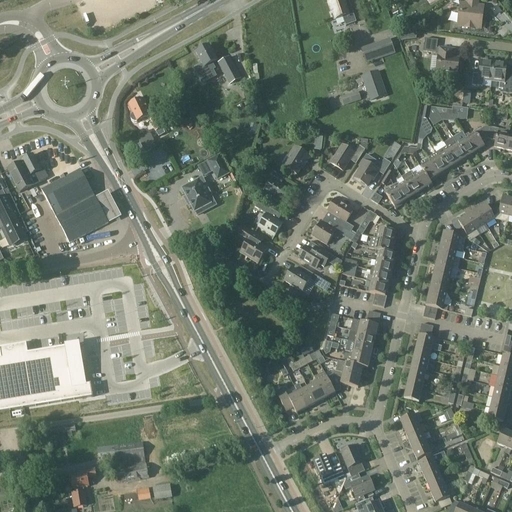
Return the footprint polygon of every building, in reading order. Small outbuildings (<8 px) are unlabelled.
[(327,0),(335,20),(342,18),(345,26),(356,23),(347,0),(327,0)] [(462,7),(459,27),(480,30),(482,9),(477,8),(478,0),(467,0),(467,7),(462,7)] [(502,24),(496,27),(500,34),(505,31),(502,24)] [(405,32),(399,36),(401,42),(414,40),(416,39),(417,31),(407,31),(405,32)] [(436,54),(438,54),(437,58),(440,58),(439,64),(438,64),(438,66),(439,66),(438,72),(457,75),(458,62),(455,62),(455,59),(453,59),(454,51),(436,49),(437,41),(424,39),(423,52),(436,54)] [(379,43),(368,47),(373,62),(384,58),(379,43)] [(201,66),(194,69),(202,84),(216,77),(213,71),(215,69),(212,63),(216,61),(208,46),(195,53),(201,66)] [(229,57),(217,63),(223,72),(229,84),(241,78),(234,66),(229,57)] [(473,74),(471,86),(482,87),(483,81),(491,82),(493,62),(480,61),(479,75),(473,74)] [(491,82),(490,88),(491,88),(509,90),(510,85),(511,78),(505,78),(506,68),(506,64),(494,63),(493,62),(491,82)] [(371,77),(363,80),(371,101),(386,96),(378,73),(370,75),(371,77)] [(357,93),(340,99),(343,106),(359,101),(357,93)] [(130,105),(129,106),(133,115),(132,115),(131,117),(130,118),(130,119),(130,121),(131,122),(132,123),(133,123),(135,123),(136,123),(147,118),(149,122),(150,122),(155,132),(156,132),(158,137),(165,134),(162,129),(157,118),(155,114),(153,115),(150,109),(147,111),(144,105),(143,105),(140,100),(140,101),(136,103),(134,102),(132,102),(131,104),(130,105)] [(162,103),(166,111),(173,107),(169,100),(162,103)] [(490,101),(488,112),(496,113),(499,113),(499,110),(496,109),(496,107),(492,106),(493,102),(490,101)] [(430,108),(429,114),(428,118),(430,121),(439,115),(435,108),(431,108),(430,108)] [(422,123),(421,127),(427,137),(431,134),(432,130),(429,124),(426,120),(423,119),(422,119),(422,123)] [(251,124),(248,134),(256,136),(259,126),(251,124)] [(421,127),(418,140),(423,141),(427,137),(421,127)] [(468,134),(464,136),(475,154),(478,152),(479,153),(486,149),(485,148),(484,148),(481,143),(488,139),(485,127),(475,133),(469,137),(468,134)] [(509,132),(510,129),(505,128),(504,131),(485,127),(488,139),(496,141),(494,149),(493,151),(500,153),(500,150),(505,151),(509,135),(509,132)] [(145,154),(157,147),(149,132),(137,139),(145,154)] [(462,133),(453,139),(457,145),(466,161),(472,157),(471,156),(475,154),(466,139),(464,136),(462,133)] [(323,138),(315,137),(313,151),(321,151),(323,138)] [(466,161),(457,145),(453,139),(444,145),(446,148),(456,165),(460,163),(461,164),(466,161)] [(359,146),(354,154),(341,146),(330,164),(343,172),(350,161),(356,165),(365,150),(359,146)] [(309,157),(294,148),(282,167),(296,175),(300,168),(302,169),(309,157)] [(446,148),(437,153),(437,154),(448,172),(454,169),(453,167),(456,165),(446,148)] [(395,156),(389,152),(386,156),(393,160),(395,156)] [(437,154),(428,159),(438,176),(442,174),(442,176),(448,172),(437,154)] [(211,170),(223,163),(219,155),(207,162),(211,170)] [(31,176),(40,171),(32,156),(20,162),(21,163),(7,171),(14,185),(19,194),(36,185),(31,176)] [(426,164),(420,167),(430,183),(436,180),(435,179),(438,176),(428,159),(424,162),(426,164)] [(376,162),(373,167),(363,160),(359,167),(361,168),(354,179),(366,187),(372,178),(373,179),(377,172),(383,176),(391,164),(384,160),(380,165),(376,162)] [(229,175),(223,163),(211,170),(213,173),(217,181),(229,175)] [(420,167),(411,173),(423,193),(433,187),(431,185),(430,183),(420,167)] [(265,176),(271,180),(264,192),(281,203),(289,190),(277,183),(281,177),(269,170),(265,176)] [(108,224),(80,171),(41,191),(69,245),(108,224)] [(411,173),(401,179),(404,183),(414,199),(423,193),(411,173)] [(383,181),(381,184),(385,187),(387,184),(390,179),(386,176),(383,181)] [(202,208),(210,204),(207,198),(211,196),(202,179),(182,189),(194,212),(195,212),(197,216),(204,212),(202,208)] [(397,184),(394,186),(393,186),(403,202),(407,200),(408,203),(414,199),(404,183),(398,186),(397,184)] [(390,189),(391,191),(385,194),(395,211),(401,207),(400,204),(403,202),(393,186),(390,189)] [(8,189),(3,191),(6,197),(16,218),(20,216),(8,189)] [(109,190),(96,197),(109,222),(122,215),(109,190)] [(0,220),(2,224),(16,218),(5,197),(0,199),(0,220)] [(511,200),(502,198),(499,209),(497,208),(497,216),(499,214),(509,217),(511,203),(511,200)] [(353,228),(345,223),(353,211),(335,200),(327,212),(340,220),(337,225),(344,230),(349,233),(350,234),(353,228)] [(258,202),(256,206),(254,208),(266,215),(258,228),(274,237),(282,225),(277,222),(274,220),(278,214),(258,202)] [(497,208),(490,212),(485,205),(476,211),(485,225),(494,219),(494,218),(497,216),(497,208)] [(485,225),(476,211),(467,217),(476,231),(485,225)] [(457,223),(461,229),(456,232),(466,239),(467,238),(466,237),(476,231),(467,217),(457,223)] [(0,229),(3,228),(12,246),(27,238),(25,234),(19,224),(16,218),(2,224),(0,220),(0,229)] [(357,233),(362,236),(370,223),(365,220),(357,233)] [(19,224),(25,234),(29,232),(23,222),(19,224)] [(321,223),(320,223),(312,237),(326,245),(332,236),(338,240),(344,230),(337,225),(335,224),(332,229),(321,223)] [(264,240),(240,226),(234,236),(246,244),(240,254),(258,264),(267,250),(260,246),(264,240)] [(381,229),(379,235),(374,234),(373,239),(392,243),(393,239),(396,240),(397,233),(381,229)] [(456,232),(455,236),(443,233),(441,244),(457,248),(460,237),(466,239),(456,232)] [(371,239),(368,249),(376,251),(392,254),(394,248),(391,247),(392,243),(373,239),(371,239)] [(441,244),(438,254),(454,258),(456,252),(462,254),(463,249),(457,248),(441,244)] [(313,252),(308,248),(305,247),(298,259),(315,269),(318,265),(323,268),(331,256),(316,247),(313,252)] [(376,251),(374,256),(377,256),(376,262),(394,266),(397,255),(392,254),(376,251)] [(438,254),(436,265),(452,269),(454,258),(438,254)] [(371,267),(370,272),(392,277),(394,266),(376,262),(374,268),(371,267)] [(201,268),(207,279),(214,274),(208,264),(201,268)] [(452,269),(436,265),(433,275),(449,279),(452,269)] [(299,273),(296,271),(292,269),(284,282),(302,293),(310,281),(314,284),(318,278),(302,268),(299,273)] [(392,277),(370,272),(369,276),(372,277),(371,283),(389,287),(392,277)] [(85,273),(85,284),(96,284),(96,273),(85,273)] [(433,275),(431,286),(447,290),(452,291),(453,286),(448,285),(449,279),(433,275)] [(477,290),(477,280),(469,280),(469,290),(477,290)] [(366,288),(365,293),(374,296),(384,298),(385,293),(387,294),(389,287),(371,283),(369,288),(369,289),(366,288)] [(431,286),(428,296),(444,300),(447,290),(431,286)] [(352,295),(360,298),(362,291),(355,288),(352,295)] [(61,320),(58,296),(41,298),(43,322),(61,320)] [(428,296),(426,307),(437,310),(442,311),(447,312),(448,307),(443,306),(444,300),(428,296)] [(385,303),(373,301),(372,306),(384,309),(385,303)] [(426,307),(424,313),(436,315),(437,310),(426,307)] [(367,318),(379,321),(380,315),(369,312),(367,318)] [(436,315),(424,313),(423,318),(434,321),(436,315)] [(367,318),(366,324),(378,326),(379,321),(367,318)] [(366,324),(353,321),(351,332),(375,337),(378,326),(366,324)] [(420,331),(432,333),(433,327),(421,325),(420,331)] [(336,328),(329,326),(327,337),(333,339),(336,328)] [(0,341),(13,339),(12,331),(0,332),(0,341)] [(432,333),(420,331),(419,336),(430,339),(432,333)] [(351,332),(348,342),(355,344),(373,348),(375,337),(351,332)] [(430,339),(419,336),(416,347),(431,351),(437,352),(439,347),(438,347),(432,345),(434,340),(430,339)] [(466,343),(454,344),(455,352),(466,351),(466,343)] [(354,350),(351,349),(350,353),(370,358),(373,348),(355,344),(354,350)] [(0,412),(93,398),(91,384),(90,385),(85,386),(79,346),(53,350),(52,350),(40,352),(28,354),(26,346),(26,345),(0,349),(0,355),(1,359),(0,358),(0,412)] [(331,349),(324,347),(324,349),(322,350),(325,356),(330,353),(331,349)] [(416,347),(414,357),(429,361),(431,351),(416,347)] [(305,348),(300,351),(303,357),(308,354),(305,348)] [(350,353),(349,359),(351,360),(350,364),(363,368),(368,369),(370,358),(350,353)] [(500,367),(511,369),(511,358),(503,356),(500,367)] [(414,357),(411,368),(426,371),(429,361),(414,357)] [(345,363),(338,362),(335,372),(360,378),(363,368),(350,364),(345,363)] [(511,369),(500,367),(498,377),(497,378),(511,381),(511,369)] [(411,368),(409,378),(423,382),(426,371),(411,368)] [(283,378),(288,376),(288,375),(285,370),(280,372),(283,378)] [(335,372),(332,372),(331,376),(341,379),(340,385),(358,389),(360,378),(335,372)] [(327,378),(325,373),(314,379),(315,381),(325,400),(335,395),(326,379),(327,378)] [(423,382),(409,378),(406,389),(421,393),(423,382)] [(511,381),(497,378),(495,388),(510,392),(511,384),(511,381)] [(313,386),(307,389),(315,405),(325,400),(315,381),(311,383),(313,386)] [(307,389),(302,392),(299,385),(294,388),(296,391),(306,410),(315,405),(307,389)] [(495,388),(492,399),(507,403),(510,392),(495,388)] [(421,393),(406,389),(404,400),(418,403),(421,393)] [(294,396),(288,399),(283,390),(276,394),(285,412),(292,408),(296,415),(306,410),(296,391),(292,393),(294,396)] [(492,399),(490,409),(505,413),(507,403),(492,399)] [(490,409),(487,420),(502,424),(505,413),(490,409)] [(404,431),(418,425),(414,415),(400,421),(404,431)] [(418,425),(404,431),(408,442),(423,435),(418,425)] [(506,450),(511,437),(511,435),(503,431),(496,445),(506,450)] [(423,435),(408,442),(413,452),(427,445),(423,435)] [(144,458),(144,457),(142,444),(97,449),(99,463),(115,461),(126,460),(144,458)] [(431,456),(427,445),(413,452),(417,462),(431,456)] [(340,453),(349,474),(344,477),(345,481),(358,475),(365,472),(361,464),(361,463),(358,454),(359,454),(356,446),(347,450),(346,447),(340,450),(341,453),(340,453)] [(446,460),(443,454),(418,466),(422,476),(437,469),(435,465),(446,460)] [(144,458),(126,460),(127,467),(143,465),(145,464),(144,457),(144,458)] [(334,479),(332,474),(333,474),(325,457),(313,462),(320,479),(323,485),(334,479)] [(126,460),(115,461),(116,469),(127,467),(126,460)] [(145,464),(143,465),(123,470),(126,485),(149,479),(145,464)] [(344,477),(339,466),(333,469),(339,484),(345,481),(344,477)] [(441,479),(437,469),(422,476),(427,486),(441,479)] [(84,492),(83,488),(88,487),(87,479),(96,477),(95,470),(79,472),(80,476),(71,477),(73,490),(73,489),(74,493),(84,492)] [(345,481),(343,487),(345,491),(351,489),(356,499),(374,492),(368,478),(361,481),(358,475),(345,481)] [(441,479),(427,486),(431,496),(445,489),(445,488),(441,479)] [(168,497),(167,485),(149,486),(150,498),(168,497)] [(445,489),(431,496),(435,505),(450,499),(447,492),(452,490),(451,486),(445,488),(445,489)] [(137,491),(139,502),(150,500),(148,489),(137,491)] [(85,493),(72,495),(74,508),(87,507),(85,493)] [(363,496),(357,499),(359,505),(365,502),(363,496)] [(365,502),(359,505),(361,510),(362,509),(363,511),(382,511),(379,502),(374,504),(372,499),(365,502)]
